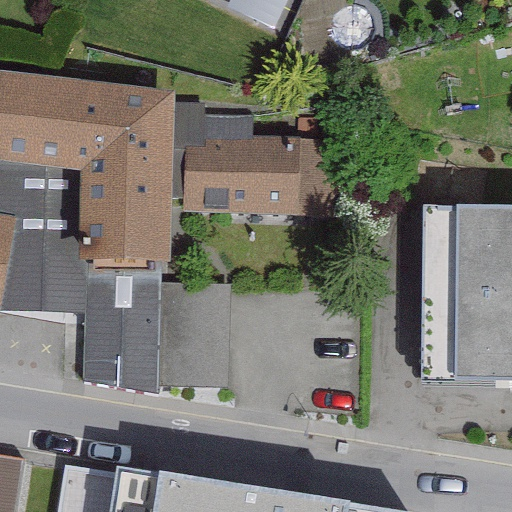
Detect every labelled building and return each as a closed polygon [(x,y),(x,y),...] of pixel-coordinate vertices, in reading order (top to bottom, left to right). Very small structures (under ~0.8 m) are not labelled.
[(284,23),(294,0),(233,0),(233,1),(284,23)] [(0,315),(84,319),(81,390),(158,399),(158,391),(226,392),(228,292),(159,291),(159,271),(169,271),(172,102),(0,81),(0,315)] [(199,143),(188,142),(183,222),(330,230),(335,151),(249,146),(250,125),(200,122),(199,143)] [(511,222),(425,220),(421,394),(511,395),(511,222)] [(0,511),(14,511),(21,465),(0,462),(0,511)] [(56,511),(361,511),(63,466),(56,511)]
